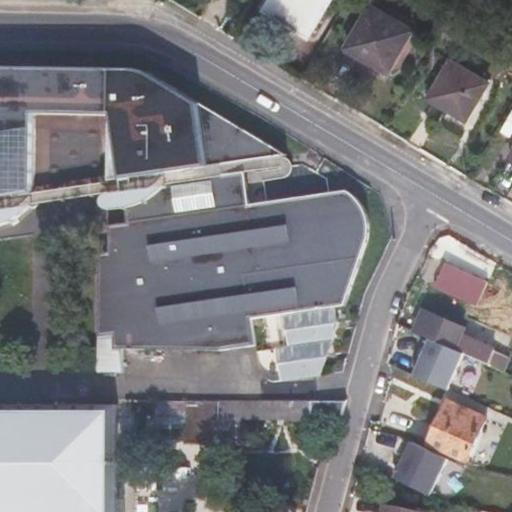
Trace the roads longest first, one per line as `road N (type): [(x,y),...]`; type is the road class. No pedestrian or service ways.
road 1 (tertiary): [(0,25),(154,35),(426,192)]
road 2 (unknown): [(360,394),(0,388)]
road 3 (residential): [(426,192),(378,324),(330,511)]
